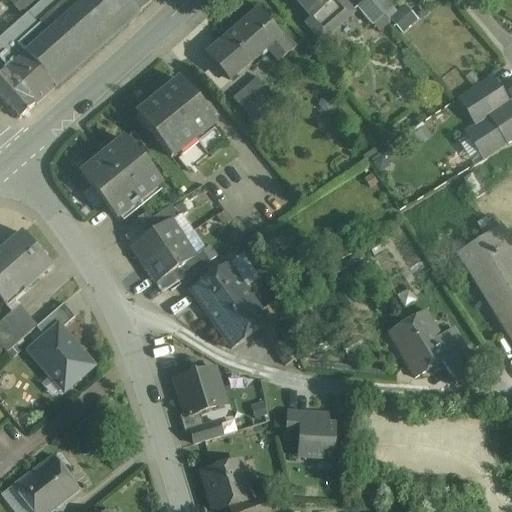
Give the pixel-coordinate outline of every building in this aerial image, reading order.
[(44,0),(10,30),(21,42),(40,25),(43,24),(43,23),(68,0),(44,0)] [(18,0),(26,8),(34,0),(18,0)] [(125,0),(68,0),(43,23),(43,24),(40,26),(78,68),(139,14),(125,0)] [(154,1),(152,0),(125,0),(139,14),(154,1)] [(294,0),(311,20),(306,24),(321,42),(353,14),(340,0),(294,0)] [(383,17),(367,0),(365,0),(356,9),(372,27),(383,17)] [(392,9),(384,0),(367,0),(383,17),(392,9)] [(257,12),(207,55),(230,81),(267,49),(279,39),(280,38),(257,12)] [(21,42),(13,50),(20,58),(6,70),(0,76),(0,99),(9,110),(7,112),(12,117),(14,116),(19,121),(55,89),(78,68),(40,26),(40,25),(21,42)] [(10,30),(0,39),(0,63),(6,70),(20,58),(13,50),(21,42),(10,30)] [(279,39),(267,49),(278,63),(291,52),(279,39)] [(489,79),(459,98),(467,110),(497,90),(489,79)] [(274,98),(258,80),(246,90),(262,109),(274,98)] [(180,81),(137,117),(171,159),(214,123),(180,81)] [(262,109),(246,90),(234,101),(250,119),(262,109)] [(511,102),(507,106),(497,90),(467,110),(477,125),(467,132),(486,161),(487,160),(486,158),(511,140),(511,93),(511,94),(511,95),(511,102)] [(160,185),(124,141),(81,176),(116,220),(160,185)] [(171,207),(141,227),(148,237),(171,221),(171,222),(178,218),(171,207)] [(148,237),(131,248),(143,266),(183,240),(171,222),(171,221),(148,237)] [(511,249),(511,248),(499,229),(457,255),(511,343),(511,249)] [(22,235),(0,253),(0,300),(3,304),(21,288),(24,291),(51,268),(22,235)] [(183,240),(143,266),(155,285),(172,273),(195,258),(195,257),(183,240)] [(195,258),(172,273),(179,283),(209,263),(201,252),(195,257),(195,258)] [(270,323),(228,264),(189,292),(231,351),(270,323)] [(36,328),(45,338),(58,327),(61,330),(75,318),(63,305),(37,327),(36,328)] [(37,327),(19,306),(2,321),(20,342),(36,328),(37,327)] [(426,312),(388,334),(415,380),(442,363),(443,363),(452,356),(426,312)] [(20,342),(2,321),(0,322),(0,345),(7,354),(20,342)] [(63,393),(93,367),(61,330),(58,327),(45,338),(28,353),(63,393)] [(475,365),(464,349),(453,356),(452,356),(443,363),(456,385),(485,368),(481,361),(475,365)] [(197,376),(191,373),(187,380),(189,387),(187,392),(179,394),(186,416),(186,417),(199,413),(224,405),(214,371),(197,376)] [(199,413),(186,417),(186,416),(180,417),(185,434),(191,432),(190,431),(203,427),(199,413)] [(335,427),(317,426),(318,416),(287,414),(285,437),(298,438),(298,449),(304,449),(303,458),(333,460),(335,427)] [(203,427),(190,431),(191,432),(195,446),(221,438),(217,423),(203,427)] [(53,457),(13,488),(31,511),(52,511),(79,491),(53,457)] [(240,463),(203,474),(214,511),(230,507),(252,501),(252,500),(240,463)] [(268,511),(264,497),(252,500),(252,501),(230,507),(231,511),(268,511)]
